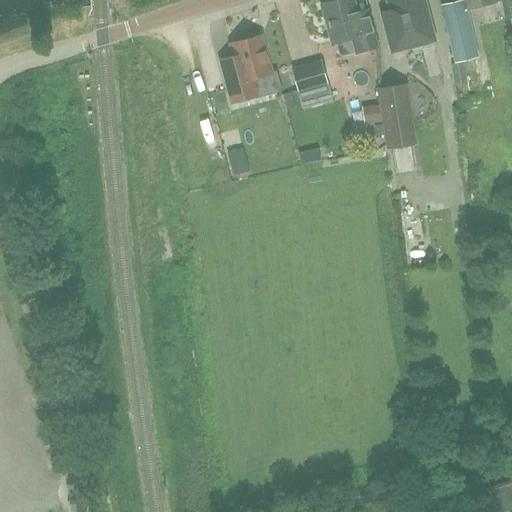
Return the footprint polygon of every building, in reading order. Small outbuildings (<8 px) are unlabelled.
[(354,54),(378,47),(367,11),(354,15),(349,0),(347,0),(324,7),(334,42),(349,37),(354,54)] [(384,14),(393,48),(417,42),(418,48),(432,44),(420,0),(389,0),(393,12),(384,14)] [(462,0),(465,9),(496,2),(496,0),(462,0)] [(479,57),(470,20),(444,27),(454,64),(479,57)] [(234,57),(220,61),(232,104),(257,97),(252,79),(271,74),(261,36),(230,45),(234,57)] [(332,99),(328,85),(320,60),(291,68),(302,108),(332,99)] [(454,86),(467,84),(464,62),(451,64),(454,86)] [(469,79),(485,76),(482,62),(466,65),(469,79)] [(364,125),(386,122),(389,141),(412,138),(403,86),(380,89),(383,103),(361,107),(364,125)] [(227,153),(228,157),(233,176),(249,171),(243,149),(227,153)] [(380,159),(380,172),(395,172),(395,159),(380,159)] [(249,256),(243,234),(216,241),(221,263),(249,256)] [(495,511),(511,511),(511,492),(509,485),(489,492),(495,511)]
